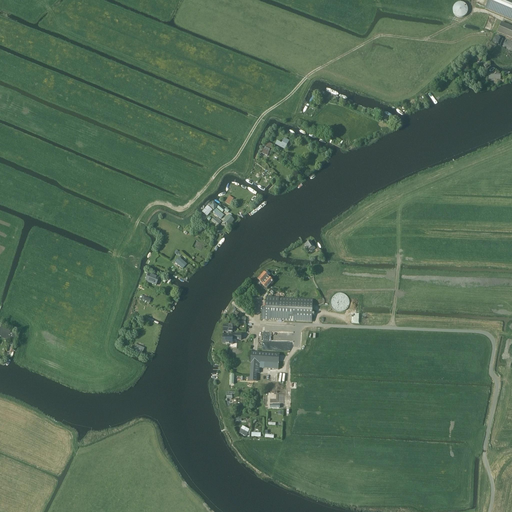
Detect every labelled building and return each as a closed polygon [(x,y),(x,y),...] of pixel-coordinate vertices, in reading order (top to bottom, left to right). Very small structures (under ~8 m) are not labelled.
[(511,0),(488,0),(485,9),(511,20),(511,0)] [(453,8),(453,10),(453,13),(454,15),(456,17),(459,18),(461,18),(464,17),(466,15),(467,13),(467,12),(468,11),(468,10),(468,9),(467,8),(467,7),(466,5),(464,3),(461,3),(459,3),(456,4),(454,5),(453,8)] [(497,32),(511,38),(511,26),(501,22),(497,32)] [(284,139),(282,143),(278,141),(276,145),(285,149),(289,141),(284,139)] [(261,154),(268,156),(272,144),(267,142),(265,150),(263,149),(261,154)] [(229,196),(225,202),(230,205),(234,198),(229,196)] [(213,202),(209,206),(214,210),(217,206),(213,202)] [(207,206),(202,212),(207,217),(212,210),(207,206)] [(216,209),(213,213),(220,220),(224,215),(216,209)] [(225,219),(223,221),(229,227),(234,220),(231,217),(232,216),(230,214),(229,215),(228,215),(227,217),(226,216),(224,218),(225,219)] [(215,219),(214,217),(211,220),(217,226),(221,222),(217,218),(215,219)] [(314,246),(310,241),(305,245),(308,250),(309,249),(310,251),(315,248),(314,246)] [(176,260),(179,264),(178,265),(183,269),(186,264),(178,258),(176,260)] [(269,277),(264,272),(258,279),(262,284),(261,285),(266,289),(273,281),(269,277)] [(148,274),(145,281),(156,285),(159,278),(148,274)] [(262,307),(262,320),(312,322),(313,300),(279,298),(266,297),(266,308),(262,307)] [(223,334),(223,344),(232,345),(233,341),(235,341),(235,340),(240,340),(241,340),(242,334),(238,334),(233,334),(233,335),(231,335),(231,331),(233,332),(233,325),(224,325),(223,331),(223,332),(226,332),(226,334),(223,334)] [(0,336),(1,337),(1,338),(6,340),(7,339),(10,340),(9,345),(12,346),(14,342),(16,335),(9,333),(9,331),(4,329),(4,328),(0,327),(0,336)] [(135,347),(133,350),(142,354),(144,348),(136,344),(135,347)] [(279,354),(257,352),(257,353),(251,352),(250,371),(250,381),(257,381),(257,373),(259,374),(260,365),(262,365),(262,362),(279,364),(279,354)]
